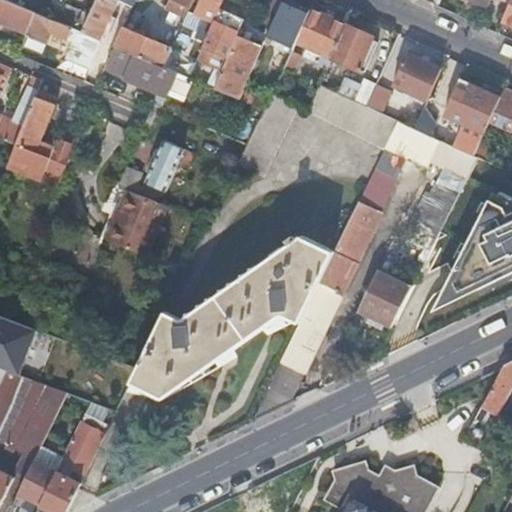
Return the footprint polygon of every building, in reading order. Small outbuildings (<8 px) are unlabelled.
[(9,0),(0,0),(0,20),(28,31),(36,11),(9,0)] [(96,0),(83,31),(101,38),(118,0),(96,0)] [(201,0),(196,11),(214,20),(222,0),(201,0)] [(273,37),(294,46),(311,7),(295,0),(283,0),(265,40),(270,43),(273,37)] [(294,46),(284,68),(292,71),(300,54),(296,52),(300,42),(332,56),(346,24),(311,7),(294,46)] [(61,8),(56,19),(73,27),(78,16),(61,8)] [(27,34),(22,45),(42,53),(47,42),(46,42),(51,31),(68,38),(64,49),(60,57),(88,68),(91,61),(101,38),(83,31),(73,27),(56,19),(36,11),(28,31),(27,34)] [(214,20),(197,57),(220,67),(237,31),(214,20)] [(346,24),(332,56),(364,71),(377,42),(371,39),(372,36),(346,24)] [(124,27),(116,44),(164,65),(173,46),(124,27)] [(214,87),(239,97),(244,87),(263,43),(253,39),(256,34),(241,27),(214,87)] [(116,44),(106,67),(158,89),(173,95),(183,73),(164,65),(116,44)] [(393,83),(428,98),(443,67),(408,52),(393,83)] [(1,62),(0,61),(0,136),(16,143),(40,88),(43,79),(32,75),(12,120),(2,115),(0,114),(0,81),(2,76),(7,64),(1,62)] [(12,67),(7,64),(2,76),(7,79),(13,67),(12,67)] [(189,76),(183,73),(173,95),(184,100),(186,94),(193,77),(189,76)] [(347,76),(339,92),(367,105),(377,82),(365,76),(361,83),(347,76)] [(368,105),(380,110),(390,89),(378,83),(368,105)] [(321,84),(308,111),(384,147),(398,118),(380,110),(368,105),(367,105),(339,92),(321,84)] [(462,120),(484,130),(490,119),(500,96),(478,86),(462,120)] [(239,97),(265,107),(269,98),(244,87),(239,97)] [(500,96),(490,119),(511,129),(510,134),(511,134),(511,90),(504,87),(500,96)] [(40,88),(16,143),(67,163),(77,140),(62,133),(56,147),(38,140),(40,136),(41,136),(59,96),(40,88)] [(265,107),(254,129),(238,162),(264,175),(298,107),(299,105),(273,93),(269,98),(265,107)] [(428,98),(420,117),(438,125),(447,106),(428,98)] [(420,117),(416,126),(441,138),(469,150),(474,153),(480,141),(467,135),(466,138),(450,130),(438,125),(420,117)] [(351,218),(334,252),(300,321),(280,361),(303,372),(373,229),(381,213),(398,177),(396,176),(406,155),(428,165),(431,159),(441,138),(416,126),(399,119),(387,145),(385,147),(376,166),(359,202),(351,218)] [(469,150),(441,138),(431,159),(445,165),(437,181),(438,181),(432,192),(435,194),(454,203),(464,182),(475,161),(466,157),(469,150)] [(164,140),(147,181),(165,189),(184,148),(164,140)] [(480,141),(474,153),(484,157),(490,146),(480,141)] [(119,183),(129,188),(134,189),(142,171),(127,164),(119,183)] [(126,212),(124,217),(158,230),(169,204),(134,189),(129,188),(120,210),(126,212)] [(511,271),(511,193),(501,189),(490,210),(485,208),(435,308),(511,271)] [(435,194),(432,192),(428,190),(405,236),(431,249),(454,203),(435,194)] [(124,217),(116,214),(107,238),(114,241),(124,217)] [(158,230),(124,217),(114,241),(149,255),(158,230)] [(165,310),(162,316),(150,341),(137,367),(130,382),(162,395),(282,313),(300,321),(334,252),(303,236),(300,238),(298,234),(290,239),(293,243),(286,248),(285,247),(275,254),(276,255),(259,267),(254,267),(251,272),(245,273),(242,279),(238,281),(233,282),(229,287),(223,288),(220,294),(216,297),(211,296),(208,302),(201,303),(198,308),(194,311),(188,311),(186,317),(180,317),(165,310)] [(378,268),(358,309),(393,325),(413,284),(378,268)] [(23,326),(7,369),(31,378),(35,368),(25,364),(38,332),(23,326)] [(303,372),(280,361),(251,421),(287,403),(303,372)] [(496,380),(482,405),(498,414),(511,388),(511,362),(503,367),(496,380)] [(34,461),(68,392),(31,378),(7,369),(0,366),(0,441),(12,447),(17,450),(23,453),(14,471),(26,477),(34,461)] [(111,420),(116,410),(92,401),(87,410),(111,420)] [(81,422),(61,463),(84,472),(104,432),(103,431),(102,431),(93,427),(95,422),(89,420),(87,424),(81,422)] [(26,477),(18,493),(28,498),(20,511),(37,511),(41,504),(57,471),(34,461),(26,477)] [(422,511),(425,506),(435,489),(414,477),(412,469),(397,474),(395,478),(382,482),(374,477),(366,472),(363,465),(335,473),(337,481),(327,499),(343,508),(340,511),(422,511)] [(0,503),(13,477),(0,471),(0,503)] [(59,511),(64,511),(68,510),(82,482),(57,471),(41,504),(59,511)] [(264,511),(298,511),(309,487),(279,475),(264,511)] [(475,511),(503,511),(504,511),(483,499),(475,511)]
